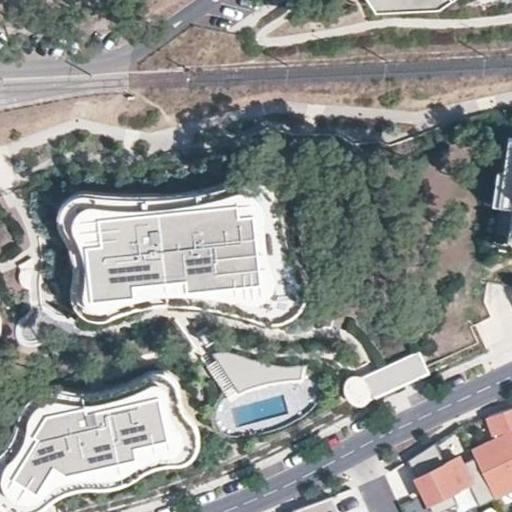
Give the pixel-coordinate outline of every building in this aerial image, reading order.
[(389,0),(387,2),(385,0),(370,0),(377,9),(405,8),(400,0),(389,0)] [(511,137),(508,137),(503,171),(498,203),(511,205),(511,211),(507,248),(511,249),(511,137)] [(300,263),(288,236),(285,218),(283,186),(278,175),(271,167),(261,164),(198,187),(173,191),(153,192),(83,190),(70,192),(60,199),(55,208),(56,221),(68,245),(70,256),(72,276),(68,288),(69,297),(72,307),(80,314),(90,318),(103,317),(118,312),(162,302),(204,306),(225,311),(264,323),(275,321),(286,316),(296,309),(303,289),(304,276),(300,263)] [(492,202),(498,203),(503,171),(496,170),(492,202)] [(355,407),(432,378),(423,353),(345,383),(355,407)] [(198,431),(196,420),(185,405),(182,398),(180,379),(175,371),(168,368),(160,367),(153,368),(137,376),(119,382),(90,389),(73,391),(58,385),(44,386),(29,393),(21,406),(18,421),(12,432),(0,444),(0,494),(3,497),(12,503),(24,505),(36,504),(46,500),(66,485),(77,481),(115,479),(127,476),(151,462),(162,458),(184,456),(191,451),(197,442),(198,431)] [(511,407),(488,416),(497,440),(471,449),(474,455),(494,496),(511,487),(511,407)] [(494,496),(474,455),(460,461),(457,455),(446,461),(436,442),(409,459),(433,511),(460,511),(478,503),(479,505),(494,497),(494,496)] [(339,511),(332,496),(326,498),(331,511),(339,511)] [(331,511),(326,498),(298,508),(299,511),(331,511)]
